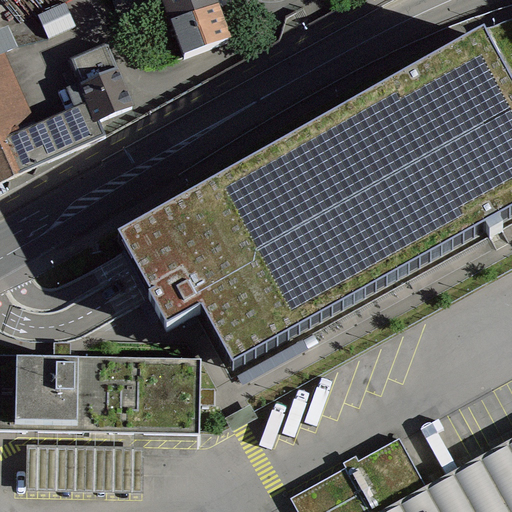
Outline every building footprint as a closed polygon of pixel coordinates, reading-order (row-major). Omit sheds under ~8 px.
[(213,0),(162,0),(172,24),(217,7),(213,0)] [(76,27),(65,3),(38,15),(49,39),(76,27)] [(217,7),(172,24),(184,57),(229,40),(222,22),(217,7)] [(511,21),(496,31),(511,58),(511,21)] [(4,30),(0,31),(0,183),(0,184),(50,162),(106,138),(99,122),(132,108),(118,75),(107,46),(72,61),(82,86),(70,91),(78,111),(34,130),(7,69),(10,68),(3,53),(13,49),(4,30)] [(511,218),(511,95),(487,49),(120,244),(129,261),(142,286),(166,331),(203,312),(232,367),(511,218)] [(0,431),(200,436),(201,360),(59,358),(0,356),(0,431)] [(511,511),(511,474),(508,477),(501,466),(447,496),(453,507),(444,511),(423,511),(436,505),(399,439),(290,499),(297,511),(511,511)]
